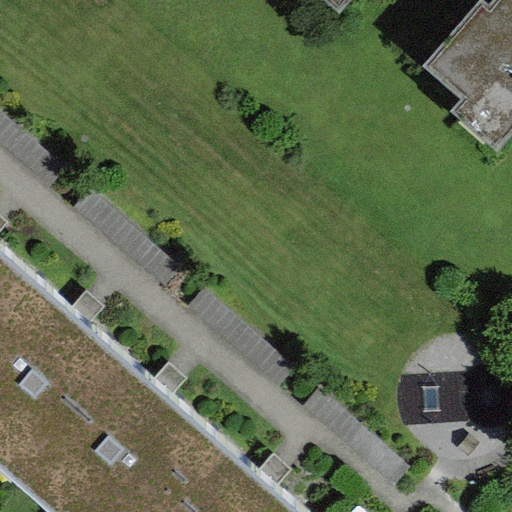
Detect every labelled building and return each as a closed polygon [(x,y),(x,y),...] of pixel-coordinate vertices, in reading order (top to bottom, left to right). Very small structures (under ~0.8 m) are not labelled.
[(321,0),(339,16),(353,0),(321,0)] [(511,0),(496,0),(490,7),(482,0),(481,0),(423,66),(463,100),(450,114),(497,155),(511,137),(511,0)] [(0,291),(19,270),(0,253),(0,291)] [(0,461),(18,477),(120,359),(19,270),(0,291),(0,461)] [(58,511),(165,511),(222,448),(120,359),(18,477),(58,511)] [(295,511),(222,448),(165,511),(295,511)]
